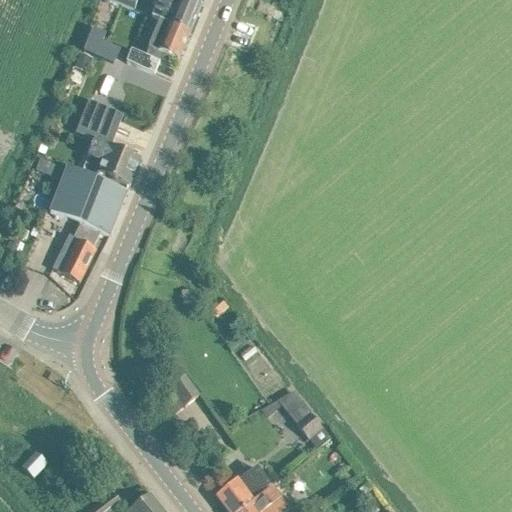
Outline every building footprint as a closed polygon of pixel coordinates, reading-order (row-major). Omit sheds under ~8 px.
[(133,11),(136,0),(110,0),(110,3),(133,11)] [(189,37),(201,7),(182,0),(159,0),(152,19),(161,23),(160,25),(189,37)] [(179,63),(189,37),(160,25),(150,51),(147,58),(132,53),(127,66),(154,76),(162,56),(179,63)] [(114,66),(120,51),(103,43),(99,51),(86,46),(83,53),(114,66)] [(87,76),(93,61),(81,56),(75,71),(87,76)] [(99,133),(96,142),(110,148),(113,141),(134,149),(139,134),(119,127),(120,125),(105,119),(99,133)] [(129,188),(141,160),(110,148),(96,142),(88,160),(105,167),(101,177),(129,188)] [(109,238),(126,194),(108,186),(69,170),(50,216),(80,228),(73,241),(70,239),(61,254),(52,271),(79,285),(96,252),(92,250),(100,235),(109,238)] [(185,409),(199,398),(184,377),(170,388),(185,409)] [(310,443),(312,442),(313,441),(313,440),(322,432),(310,417),(297,427),(310,443)] [(33,481),(47,465),(36,455),(22,471),(33,481)] [(245,511),(273,491),(261,475),(241,490),(237,484),(216,500),(224,511),(245,511)] [(288,511),(289,511),(273,491),(245,511),(288,511)] [(117,511),(123,508),(113,495),(91,511),(117,511)] [(161,511),(151,499),(134,511),(161,511)]
